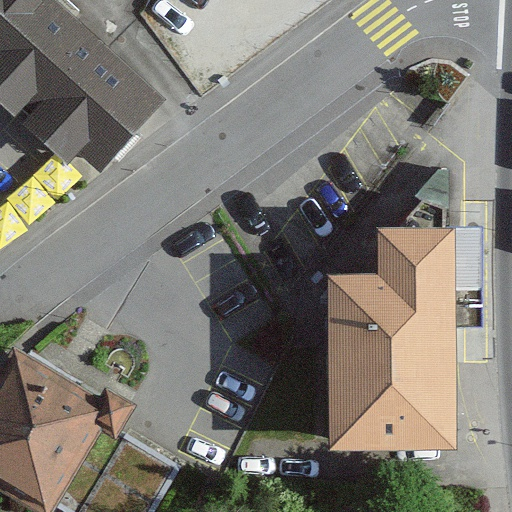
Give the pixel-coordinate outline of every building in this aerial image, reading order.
[(164,95),(59,0),(0,0),(0,94),(20,113),(56,145),(72,160),(82,148),(101,165),(164,95)] [(455,222),(455,213),(381,214),(381,261),(329,262),(331,436),(457,435),(457,415),(455,320),(455,222)] [(481,222),(455,222),(455,320),(482,320),(481,222)] [(104,398),(23,350),(0,387),(0,478),(47,507),(51,500),(101,417),(116,426),(119,421),(132,400),(111,387),(104,398)] [(150,511),(182,459),(119,421),(116,426),(101,417),(51,500),(70,511),(150,511)]
